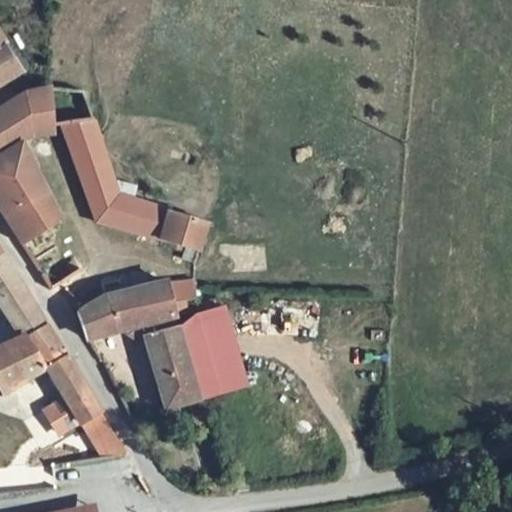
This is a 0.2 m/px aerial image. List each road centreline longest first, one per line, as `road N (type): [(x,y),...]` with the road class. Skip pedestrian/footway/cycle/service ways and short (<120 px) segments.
road 1 (unclassified): [(0,235),(54,309),(174,511)]
road 2 (unclassified): [(207,511),(396,482),(511,450)]
